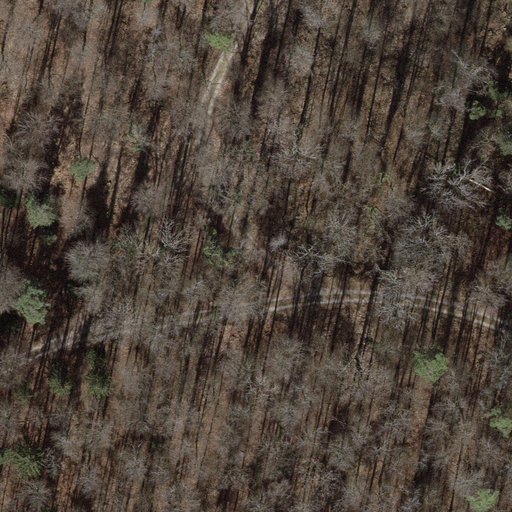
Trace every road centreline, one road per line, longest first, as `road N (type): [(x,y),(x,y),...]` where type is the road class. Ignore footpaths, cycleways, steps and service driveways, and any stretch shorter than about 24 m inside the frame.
road 1 (track): [(0,369),(92,321),(163,219),(201,150),(215,89),(255,0)]
road 2 (track): [(92,321),(304,286),(429,303),(511,329)]
road 3 (track): [(304,286),(233,228),(201,150)]
